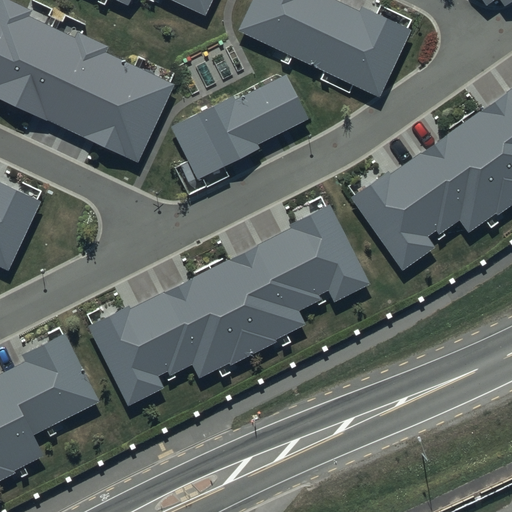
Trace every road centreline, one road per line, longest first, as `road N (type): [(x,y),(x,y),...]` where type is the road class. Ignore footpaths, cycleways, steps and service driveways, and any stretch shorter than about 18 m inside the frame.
road 1 (secondary): [(109,511),(304,424),(411,383),(476,371)]
road 2 (secondary): [(476,371),(425,406),(198,511)]
